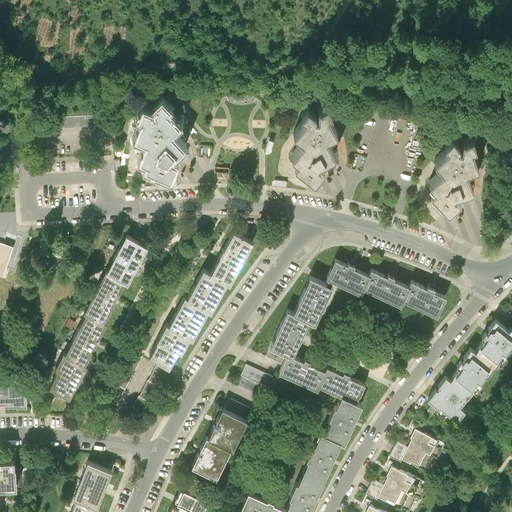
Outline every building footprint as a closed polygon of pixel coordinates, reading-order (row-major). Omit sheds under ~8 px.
[(165,103),(157,96),(153,101),(155,111),(151,112),(150,107),(137,102),(133,115),(138,118),(132,134),(143,138),(136,156),(144,159),(142,165),(169,175),(173,166),(176,158),(169,155),(181,142),(167,128),(175,120),(161,107),(165,103)] [(329,108),(324,100),(318,103),(318,114),(314,114),(314,109),(303,101),(295,113),(300,116),(291,131),(301,138),(290,154),(297,158),(294,163),(314,179),(319,173),(324,167),(318,162),(336,152),(326,134),(336,129),(325,111),(329,108)] [(103,125),(103,115),(0,120),(0,134),(17,133),(17,130),(103,125)] [(477,146),(474,137),(468,139),(465,149),(461,148),(462,143),(454,133),(443,142),(447,147),(434,159),(442,168),(428,180),(433,187),(429,191),(447,210),(454,204),(460,198),(456,193),(465,190),(473,188),(467,169),(479,165),(473,148),(477,146)] [(210,273),(226,283),(226,282),(229,284),(253,242),(234,231),(222,252),(210,273)] [(125,236),(105,273),(123,283),(134,265),(144,246),(125,236)] [(0,273),(4,275),(8,262),(12,247),(0,242),(0,273)] [(369,274),(353,266),(354,264),(348,261),(347,264),(335,259),(326,277),(360,293),(362,287),(369,274)] [(409,285),(394,278),(395,276),(389,274),(388,276),(372,268),(369,274),(362,287),(399,305),(402,299),(409,285)] [(210,311),(226,283),(210,273),(203,269),(194,284),(186,298),(207,310),(210,311)] [(86,314),(102,323),(113,303),(123,283),(105,273),(83,313),(86,314)] [(265,494),(264,496),(246,487),(241,496),(237,504),(252,511),(289,511),(291,508),(299,511),(303,511),(312,493),(329,456),(337,438),(343,441),(352,420),(361,403),(355,400),(363,383),(347,376),(348,373),(345,372),(342,370),(341,373),(325,366),(324,370),(307,362),(308,360),(305,358),(302,357),(301,359),(289,354),(298,336),(307,316),(313,319),(321,301),(328,285),(314,278),(309,276),(292,311),(285,308),(269,343),(286,351),(282,359),(281,363),(277,370),(315,387),(317,383),(340,394),(335,405),(331,404),(325,418),(327,419),(322,430),(318,428),(312,441),(310,440),(303,454),(305,455),(294,478),(292,477),(285,492),(286,492),(281,504),(270,499),(271,497),(265,494)] [(429,286),(427,288),(411,281),(409,285),(402,299),(437,316),(446,296),(434,290),(435,288),(429,286)] [(207,310),(186,298),(182,296),(174,310),(166,325),(188,337),(191,339),(207,310)] [(86,314),(64,354),(82,364),(93,344),(104,324),(102,323),(86,314)] [(482,337),(477,343),(494,357),(506,342),(511,347),(511,345),(511,328),(509,326),(506,330),(493,319),(480,335),(482,337)] [(171,368),(188,337),(166,325),(157,340),(149,355),(171,368)] [(269,343),(263,355),(281,363),(282,359),(286,351),(269,343)] [(461,360),(453,371),(470,385),(494,357),(477,343),(473,348),(469,345),(459,358),(461,360)] [(130,352),(99,411),(110,417),(141,357),(130,352)] [(82,364),(64,354),(55,370),(46,384),(68,396),(76,381),(85,366),(82,364)] [(248,362),(239,378),(264,391),(273,375),(248,362)] [(165,370),(156,365),(126,419),(135,424),(165,370)] [(470,385),(453,371),(448,377),(443,373),(425,395),(435,404),(437,402),(447,410),(449,408),(455,413),(461,405),(457,402),(470,385)] [(3,374),(0,373),(0,397),(6,397),(6,400),(26,399),(26,393),(26,388),(22,388),(22,374),(7,374),(7,378),(3,378),(3,374)] [(228,392),(222,405),(248,418),(254,405),(228,392)] [(213,422),(207,434),(230,446),(231,446),(246,417),(222,405),(216,418),(219,420),(218,422),(217,424),(213,422)] [(415,425),(406,443),(396,438),(389,453),(399,458),(401,453),(418,461),(424,448),(430,451),(437,436),(415,425)] [(215,474),(230,446),(207,434),(205,433),(198,446),(202,448),(201,450),(200,452),(196,450),(190,461),(210,471),(215,474)] [(0,484),(17,483),(16,457),(1,458),(0,457),(0,484)] [(69,495),(72,496),(93,504),(101,486),(108,467),(84,458),(69,495)] [(412,473),(388,462),(380,479),(371,475),(365,489),(373,492),(394,501),(401,485),(405,487),(412,473)] [(197,511),(205,496),(199,493),(181,484),(175,498),(177,499),(176,501),(175,503),(173,502),(167,511),(197,511)] [(65,511),(93,511),(96,505),(93,504),(72,496),(65,511)] [(381,511),(384,508),(369,501),(363,511),(381,511)]
